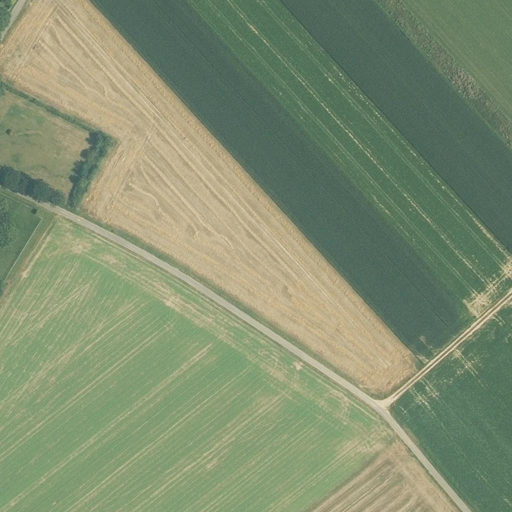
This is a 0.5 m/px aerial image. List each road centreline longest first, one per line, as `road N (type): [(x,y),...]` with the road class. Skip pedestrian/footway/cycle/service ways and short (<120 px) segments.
road 1 (track): [(379,410),(160,263),(0,184)]
road 2 (track): [(379,410),(511,295)]
road 3 (track): [(465,511),(379,410)]
